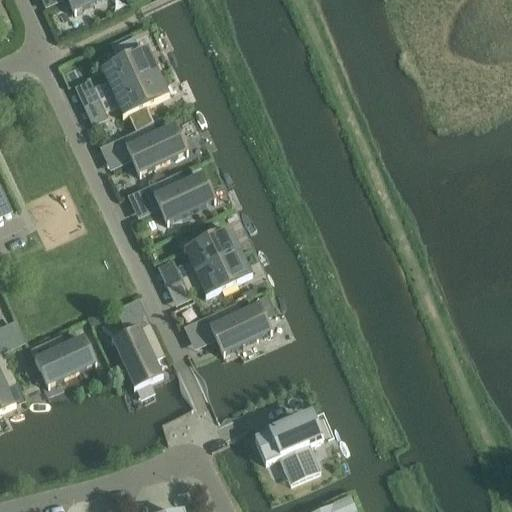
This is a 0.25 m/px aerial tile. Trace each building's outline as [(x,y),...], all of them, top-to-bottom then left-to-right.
[(108,0),(65,0),(74,19),(76,18),(75,15),(108,0)] [(145,54),(138,40),(117,50),(123,64),(101,75),(101,76),(104,75),(109,85),(94,92),(100,104),(156,78),(146,56),(148,55),(148,53),(145,54)] [(154,127),(146,111),(170,101),(169,99),(166,100),(156,78),(100,104),(105,116),(120,109),(125,120),(122,121),(123,122),(129,119),(136,136),(153,128),(154,127)] [(153,128),(122,142),(140,181),(141,180),(140,178),(185,157),(187,159),(188,159),(174,130),(173,130),(174,133),(158,140),(153,129),(154,129),(153,128)] [(154,189),(149,191),(167,230),(169,229),(167,226),(213,205),(214,208),(216,207),(202,178),(201,179),(202,181),(185,189),(180,178),(182,177),(181,176),(167,183),(154,189)] [(154,179),(152,184),(154,189),(167,183),(165,178),(159,176),(154,179)] [(196,242),(210,235),(206,226),(191,233),(196,242)] [(177,272),(182,284),(239,258),(228,236),(231,235),(230,234),(184,255),(184,257),(187,255),(192,266),(177,272)] [(157,250),(148,254),(155,269),(164,265),(157,250)] [(203,290),(207,300),(205,301),(206,303),(252,281),(252,279),(249,281),(239,258),(182,284),(188,297),(203,290)] [(245,304),(258,298),(255,291),(241,297),(245,304)] [(267,297),(255,303),(258,309),(264,321),(275,315),(268,299),(267,297)] [(224,358),(269,336),(270,339),(272,338),(264,321),(258,309),(257,310),(258,312),(241,320),(236,309),(237,309),(237,307),(205,322),(223,361),(225,360),(224,358)] [(88,322),(91,330),(102,324),(104,319),(103,315),(88,322)] [(165,360),(150,329),(112,346),(112,348),(115,347),(136,392),(133,394),(134,395),(163,381),(162,380),(160,381),(152,365),(163,360),(164,361),(165,360)] [(30,354),(48,393),(50,392),(49,390),(94,369),(95,371),(97,370),(83,341),(82,342),(83,344),(67,352),(62,341),(63,341),(62,339),(30,354)] [(18,390),(4,358),(0,359),(0,418),(16,411),(15,410),(13,411),(5,394),(16,389),(17,390),(18,390)] [(269,438),(255,444),(266,469),(280,463),(286,478),(315,466),(309,450),(323,445),(312,419),(298,426),(295,419),(266,431),(269,438)] [(354,511),(350,502),(326,511),(354,511)]
